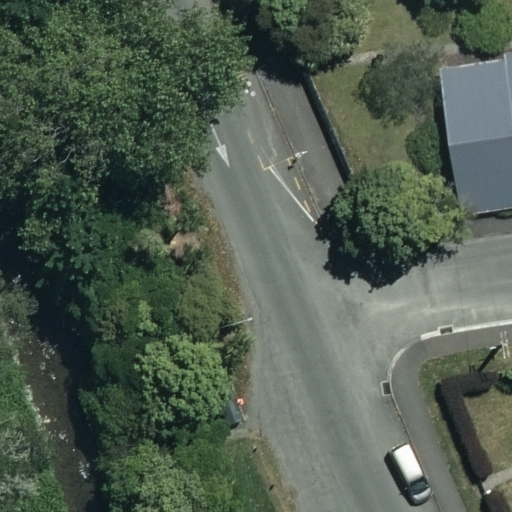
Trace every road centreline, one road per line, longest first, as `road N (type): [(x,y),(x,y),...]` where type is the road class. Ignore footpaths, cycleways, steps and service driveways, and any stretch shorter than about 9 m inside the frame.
road 1 (residential): [(167,0),(298,310)]
road 2 (residential): [(298,310),(384,511)]
road 3 (residential): [(511,282),(298,310)]
